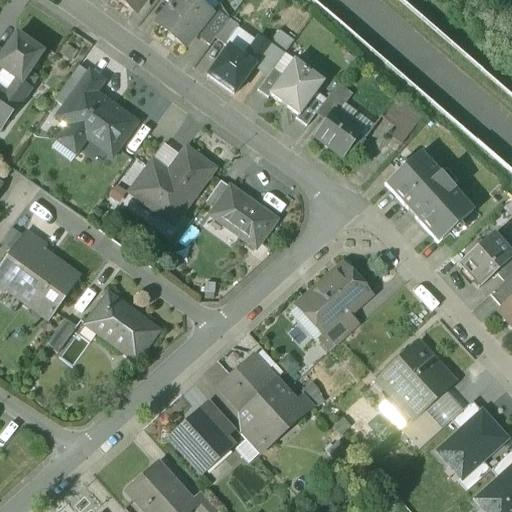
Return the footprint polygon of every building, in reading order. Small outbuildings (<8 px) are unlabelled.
[(115,0),(134,14),(144,0),(115,0)] [(197,12),(182,0),(177,0),(172,6),(157,24),(186,47),(196,35),(211,16),(201,8),(197,12)] [(211,16),(196,35),(210,46),(215,39),(228,21),(215,12),(211,16)] [(228,21),(215,39),(225,46),(237,29),(238,30),(240,27),(229,20),(228,21)] [(270,44),(246,27),(242,33),(256,43),(245,58),(255,65),(270,44)] [(16,36),(4,55),(0,52),(0,71),(1,70),(16,80),(5,98),(18,107),(31,89),(30,89),(37,78),(29,72),(42,54),(16,36)] [(245,58),(231,48),(219,65),(218,63),(208,76),(234,94),(255,65),(245,58)] [(323,83),(294,61),(282,78),(270,96),(298,117),(299,117),(312,99),(323,83)] [(273,71),(258,92),(268,99),(270,96),(282,78),(273,71)] [(137,125),(95,95),(104,83),(91,74),(58,120),(69,128),(63,136),(80,148),(82,146),(84,147),(88,141),(112,159),(137,125)] [(322,107),(317,114),(327,122),(334,112),(335,113),(349,94),(338,85),(322,107)] [(0,94),(0,117),(8,123),(18,107),(5,98),(0,94)] [(322,107),(312,99),(299,117),(298,117),(296,120),(307,128),(317,114),(322,107)] [(421,120),(397,102),(383,120),(396,130),(391,138),(401,146),(421,120)] [(335,113),(334,112),(327,122),(315,138),(342,159),(359,137),(362,133),(335,113)] [(359,137),(348,152),(354,156),(365,142),(359,137)] [(186,151),(164,181),(148,170),(130,195),(159,216),(167,204),(183,216),(215,172),(186,151)] [(472,213),(420,154),(384,186),(407,212),(409,211),(415,218),(414,219),(437,245),(472,213)] [(221,184),(206,204),(215,211),(230,191),(221,184)] [(276,223),(230,191),(215,211),(211,218),(256,250),(276,223)] [(46,251),(24,235),(0,267),(0,290),(7,295),(14,286),(35,301),(30,308),(49,322),(79,281),(43,255),(46,251)] [(511,257),(492,236),(457,268),(478,291),(495,275),(511,259),(511,257)] [(511,259),(495,275),(503,284),(511,276),(511,259)] [(342,268),(300,305),(326,333),(327,335),(347,317),(368,298),(342,268)] [(511,276),(503,284),(490,296),(503,311),(511,302),(511,276)] [(159,334),(107,296),(84,328),(136,366),(159,334)] [(511,302),(503,311),(499,314),(511,328),(511,302)] [(347,317),(327,335),(326,333),(318,340),(330,354),(358,329),(347,317)] [(77,330),(65,321),(45,349),(57,357),(77,330)] [(453,384),(418,345),(377,383),(411,421),(412,422),(422,412),(453,384)] [(252,359),(219,389),(243,415),(276,384),(252,359)] [(243,415),(239,418),(249,429),(259,440),(260,439),(296,406),(295,404),(276,384),(243,415)] [(296,406),(260,439),(268,448),(312,407),(303,397),(295,404),(296,406)] [(234,429),(210,403),(201,411),(225,437),(234,429)] [(452,424),(460,434),(481,416),(472,406),(452,424)] [(201,414),(171,441),(170,439),(168,441),(200,476),(202,474),(200,473),(230,446),(231,447),(233,446),(225,437),(201,411),(199,412),(201,414)] [(441,433),(422,412),(412,422),(411,421),(399,432),(418,453),(441,433)] [(505,442),(481,415),(481,416),(460,434),(437,454),(461,481),(481,463),(505,442)] [(249,429),(240,437),(258,457),(268,448),(260,439),(259,440),(249,429)] [(490,473),(498,482),(511,469),(511,457),(510,455),(490,473)] [(466,495),(490,473),(481,463),(461,481),(457,485),(466,495)] [(192,503),(158,466),(128,493),(144,511),(190,511),(195,508),(196,507),(192,503)] [(511,511),(511,469),(498,482),(475,503),(482,511),(511,511)] [(217,511),(202,494),(192,503),(196,507),(195,508),(198,511),(217,511)]
